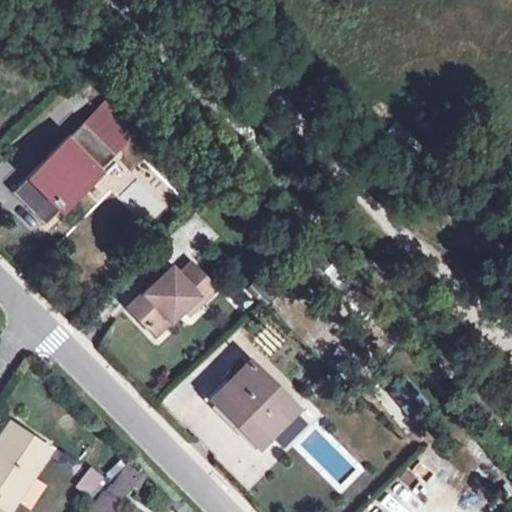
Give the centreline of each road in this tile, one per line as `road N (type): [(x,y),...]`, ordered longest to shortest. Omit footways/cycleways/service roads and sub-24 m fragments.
road 1 (track): [(191,0),(354,189),(511,344)]
road 2 (residential): [(36,318),(228,511)]
